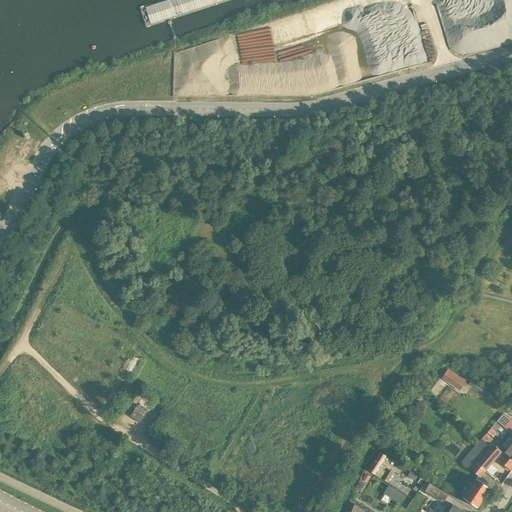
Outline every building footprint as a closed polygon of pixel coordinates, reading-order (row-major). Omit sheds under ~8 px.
[(442,377),(459,390),(464,383),(448,370),(442,377)] [(130,417),(140,423),(148,412),(137,405),(130,417)] [(511,433),(511,420),(504,413),(498,420),(511,433)] [(464,442),(472,449),(461,463),(480,478),(484,471),(475,464),(481,456),(490,447),(473,432),(464,442)] [(494,441),(490,447),(481,456),(475,464),(484,471),(504,449),(494,441)] [(370,470),(376,473),(385,452),(378,449),(370,470)] [(511,459),(504,452),(497,460),(510,471),(511,468),(511,459)] [(490,488),(476,479),(463,498),(476,508),(490,488)] [(424,491),(443,503),(448,495),(429,483),(424,491)] [(392,499),(399,502),(405,493),(389,484),(380,501),(388,505),(392,499)] [(463,511),(450,503),(443,511),(463,511)]
